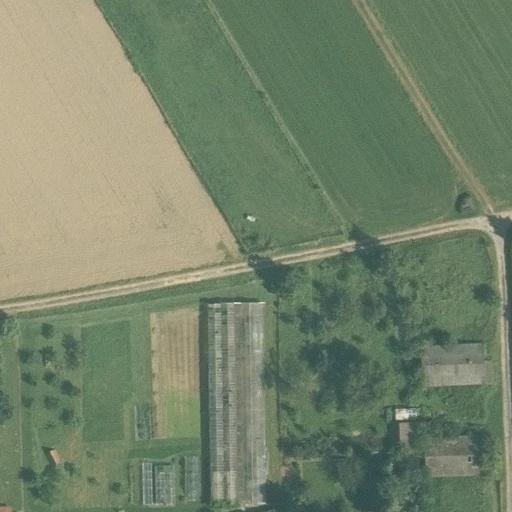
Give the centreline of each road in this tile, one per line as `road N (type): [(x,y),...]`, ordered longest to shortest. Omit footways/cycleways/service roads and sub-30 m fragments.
road 1 (track): [(359,0),(500,220),(511,486)]
road 2 (track): [(0,312),(152,290),(511,217)]
